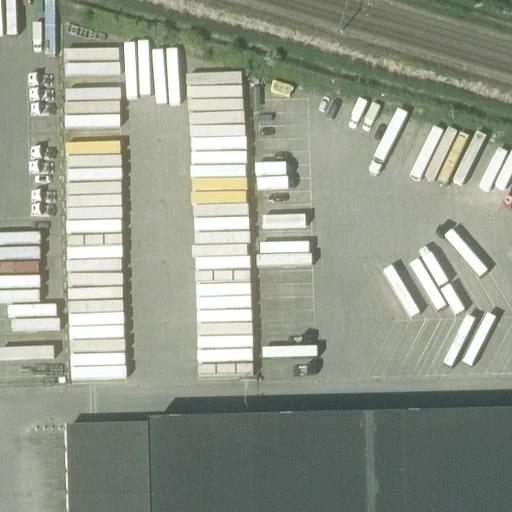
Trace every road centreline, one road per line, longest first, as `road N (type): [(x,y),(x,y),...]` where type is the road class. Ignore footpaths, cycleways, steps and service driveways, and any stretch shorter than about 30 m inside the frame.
road 1 (unknown): [(332,399),(336,258),(352,217),(374,208),(511,236)]
road 2 (unknown): [(164,324),(166,94)]
road 3 (unknown): [(0,343),(164,324)]
